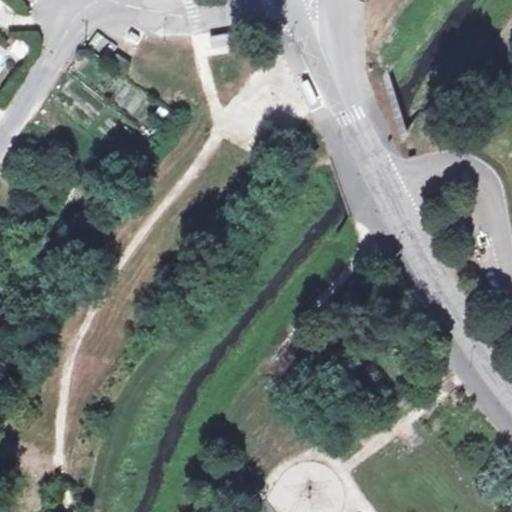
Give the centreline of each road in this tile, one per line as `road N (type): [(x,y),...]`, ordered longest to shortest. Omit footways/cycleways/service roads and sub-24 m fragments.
road 1 (tertiary): [(511,395),(449,309),(321,51)]
road 2 (residential): [(83,14),(106,2),(191,19),(290,1)]
road 3 (residential): [(0,139),(83,14)]
